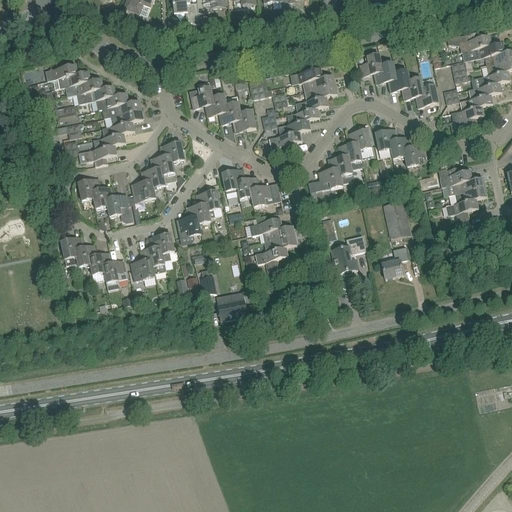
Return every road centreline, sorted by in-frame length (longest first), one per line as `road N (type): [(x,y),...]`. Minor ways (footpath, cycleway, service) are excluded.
road 1 (unclassified): [(0,393),(511,293)]
road 2 (primary): [(0,414),(299,367),(511,322)]
road 3 (unclassified): [(123,415),(511,351)]
road 4 (residential): [(488,142),(450,147),(373,103),(352,107),(307,163),(290,170)]
road 5 (residential): [(73,177),(74,220),(110,238),(169,218),(221,147)]
road 6 (unclassified): [(161,63),(339,40)]
road 7 (unclassified): [(339,40),(511,2)]
road 8 (unclassified): [(43,7),(78,33),(161,63)]
road 9 (residential): [(73,177),(135,163),(170,116)]
